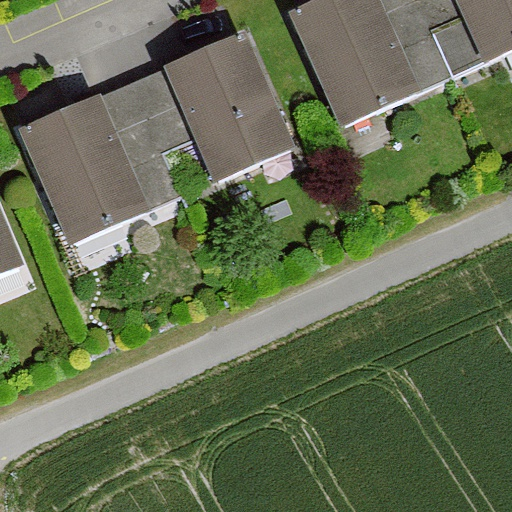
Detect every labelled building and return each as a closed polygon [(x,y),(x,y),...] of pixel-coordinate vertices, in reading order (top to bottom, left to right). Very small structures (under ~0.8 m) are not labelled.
[(328,0),(294,16),(345,130),(453,81),(416,0),(328,0)] [(511,0),(416,0),(453,81),(511,54),(511,0)] [(200,142),(218,185),(290,154),(241,39),(169,69),(171,74),(134,90),(182,200),(183,200),(164,157),(200,142)] [(24,132),(73,247),(182,200),(134,90),(98,106),(95,101),(24,132)] [(0,278),(18,271),(0,226),(0,278)]
